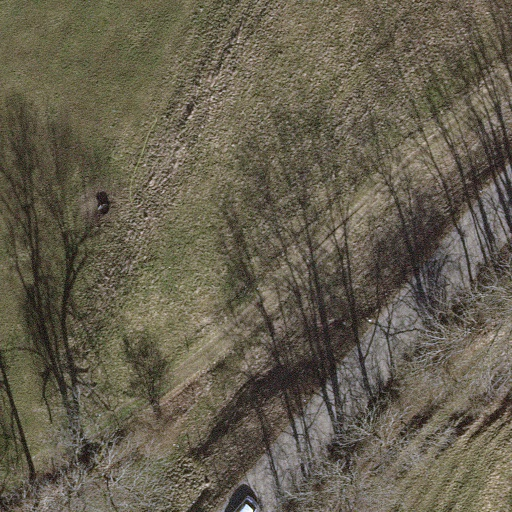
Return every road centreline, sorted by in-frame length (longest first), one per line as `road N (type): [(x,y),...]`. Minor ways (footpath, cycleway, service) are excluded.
road 1 (track): [(0,495),(181,373),(511,89)]
road 2 (tertiary): [(257,511),(511,213)]
